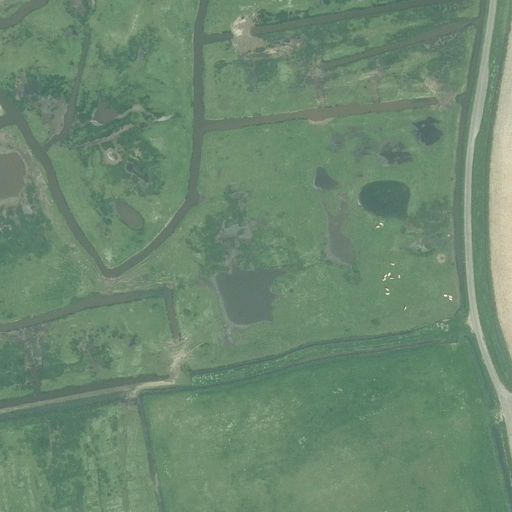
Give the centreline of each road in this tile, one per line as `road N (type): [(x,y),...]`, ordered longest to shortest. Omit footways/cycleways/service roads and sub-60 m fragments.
road 1 (track): [(474,323),(0,413)]
road 2 (unclassified): [(506,409),(474,323),(468,272),(473,125),(495,0)]
